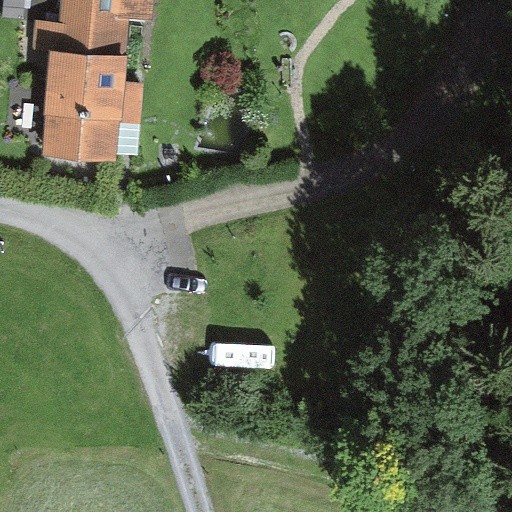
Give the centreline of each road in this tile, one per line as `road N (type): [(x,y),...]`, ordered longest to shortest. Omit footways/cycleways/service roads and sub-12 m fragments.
road 1 (track): [(0,207),(88,232),(121,268),(141,313),(195,511)]
road 2 (track): [(170,428),(468,511)]
